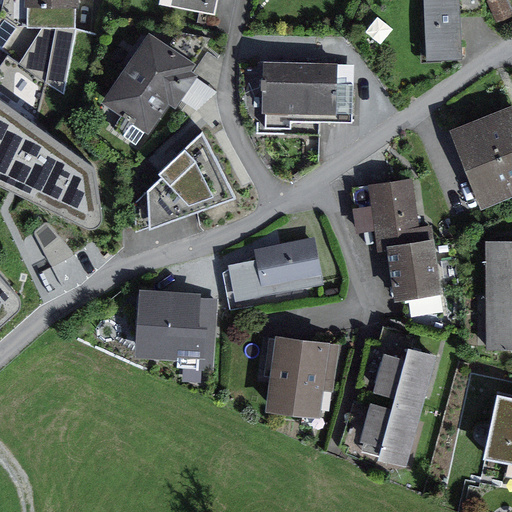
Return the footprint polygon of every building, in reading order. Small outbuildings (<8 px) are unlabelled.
[(3,0),(0,0),(0,50),(8,56),(0,68),(0,99),(37,127),(47,85),(65,97),(77,30),(26,29),(27,25),(19,25),(5,16),(2,8),(3,0)] [(26,29),(77,30),(77,0),(3,0),(2,8),(5,16),(19,25),(27,25),(26,29)] [(216,15),(218,0),(159,0),(159,5),(216,15)] [(424,0),(427,60),(462,59),(459,0),(424,0)] [(511,12),(506,0),(488,0),(487,1),(497,24),(511,18),(511,12)] [(197,65),(149,33),(101,103),(149,135),(169,106),(175,110),(182,101),(197,111),(216,92),(196,78),(198,75),(193,72),(197,65)] [(352,66),(264,63),(262,113),(266,115),(265,129),(291,129),(291,121),(351,123),(352,66)] [(0,184),(85,227),(91,228),(96,227),(100,226),(102,219),(94,172),(92,168),(37,127),(0,99),(0,184)] [(511,106),(450,131),(482,210),(511,198),(511,106)] [(150,232),(237,199),(202,132),(158,174),(161,178),(147,192),(150,232)] [(420,226),(413,178),(367,185),(370,208),(355,210),(358,233),(375,230),(378,252),(387,251),(395,303),(445,296),(434,224),(420,226)] [(48,222),(33,232),(52,267),(75,255),(48,222)] [(324,284),(315,238),(255,250),(257,260),(228,265),(229,270),(223,271),(229,302),(324,284)] [(511,241),(486,242),(488,352),(511,351),(511,241)] [(0,325),(17,311),(19,305),(18,298),(0,277),(0,325)] [(135,359),(177,361),(176,368),(214,370),(218,299),(200,298),(200,294),(140,290),(135,359)] [(266,413),(320,419),(324,391),(334,393),(340,344),(275,336),(266,413)] [(422,412),(438,356),(408,347),(405,359),(384,354),(373,394),(394,399),(393,404),(422,412)] [(511,397),(498,395),(484,460),(508,465),(511,465),(511,397)] [(407,469),(422,412),(393,404),(391,409),(372,404),(362,441),(365,442),(362,453),(377,457),(376,461),(407,469)]
